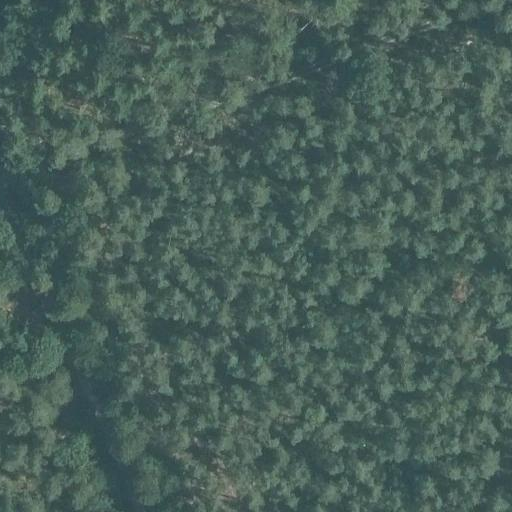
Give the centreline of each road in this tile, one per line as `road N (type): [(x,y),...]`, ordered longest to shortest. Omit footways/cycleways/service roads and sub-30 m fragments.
road 1 (track): [(502,0),(0,174)]
road 2 (track): [(0,195),(145,511)]
